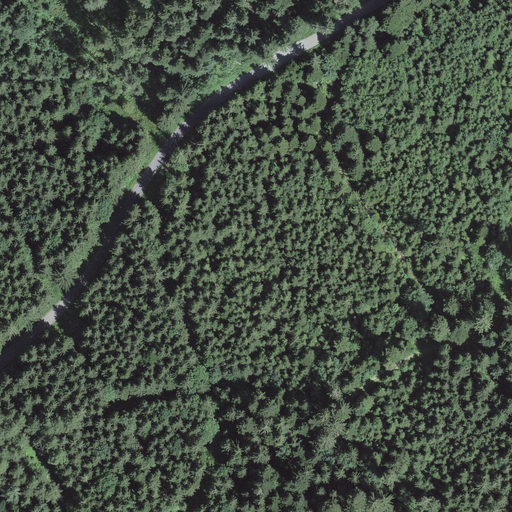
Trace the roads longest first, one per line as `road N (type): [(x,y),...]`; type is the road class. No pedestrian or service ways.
road 1 (unclassified): [(0,361),(92,268),(123,206),(207,99),(380,0)]
road 2 (track): [(316,511),(341,472),(343,424),(364,384),(403,355),(483,335),(506,318),(511,238)]
